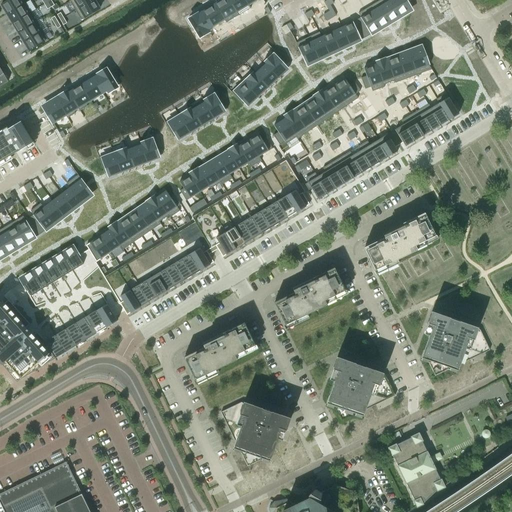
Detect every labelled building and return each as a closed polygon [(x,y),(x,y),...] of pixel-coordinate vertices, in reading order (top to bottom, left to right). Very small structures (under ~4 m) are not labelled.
[(7,14),(25,3),(23,0),(7,0),(8,0),(1,5),(7,14)] [(72,0),(70,2),(75,11),(93,0),(72,0)] [(94,0),(93,0),(75,11),(81,20),(100,9),(94,0)] [(228,0),(220,0),(214,4),(224,20),(224,21),(229,18),(230,20),(238,15),(228,0)] [(245,0),(228,0),(238,15),(238,16),(251,8),(249,6),(248,5),(245,0)] [(390,0),(380,0),(378,1),(391,23),(392,22),(399,17),(399,18),(401,17),(390,0)] [(390,0),(401,17),(402,16),(406,13),(411,10),(404,0),(390,0)] [(378,1),(368,7),(381,28),(382,28),(389,23),(391,23),(378,1)] [(25,3),(7,14),(12,24),(31,12),(25,3)] [(214,4),(202,11),(212,28),(224,21),(224,20),(214,4)] [(357,20),(356,20),(366,38),(373,34),(373,33),(379,29),(380,29),(381,28),(368,7),(358,14),(361,18),(357,20)] [(202,11),(188,20),(194,31),(196,30),(199,36),(203,33),(212,28),(202,11)] [(18,33),(37,22),(31,12),(12,24),(18,33)] [(356,20),(341,27),(342,28),(350,45),(366,38),(356,20)] [(18,33),(23,42),(42,31),(37,22),(18,33)] [(286,25),(281,28),(285,35),(290,32),(286,25)] [(341,27),(331,32),(339,50),(350,45),(342,28),(341,27)] [(42,31),(23,42),(29,52),(48,40),(42,31)] [(319,32),(319,33),(329,54),(329,55),(339,50),(331,32),(321,37),(319,32)] [(319,33),(308,37),(319,60),(329,55),(329,54),(319,33)] [(308,37),(296,43),(301,54),(303,54),(308,65),(319,60),(308,37)] [(421,48),(409,52),(418,75),(428,71),(431,70),(426,61),(421,48)] [(409,52),(398,56),(406,79),(418,75),(409,52)] [(276,53),(265,64),(279,78),(280,77),(287,71),(283,67),(286,64),(276,53)] [(392,56),(386,58),(395,83),(406,79),(398,56),(393,58),(392,56)] [(380,63),(375,64),(384,87),(383,85),(394,81),(395,83),(386,58),(387,60),(386,61),(385,58),(379,61),(380,63)] [(265,64),(255,74),(257,76),(268,88),(279,78),(265,64)] [(366,76),(361,78),(365,89),(370,87),(372,92),(382,88),(384,87),(375,64),(364,69),(366,76)] [(100,73),(93,77),(103,94),(112,89),(112,88),(116,86),(112,80),(114,79),(107,68),(100,73)] [(248,80),(244,83),(258,98),(264,92),(267,89),(268,88),(257,76),(255,74),(254,74),(252,73),(246,78),(248,80)] [(93,77),(81,84),(91,101),(103,94),(93,77)] [(344,78),(334,85),(348,105),(358,98),(355,95),(360,91),(354,81),(349,85),(344,78)] [(239,85),(231,92),(243,105),(246,102),(249,106),(256,99),(258,98),(244,83),(241,87),(239,85)] [(81,84),(68,92),(80,111),(87,106),(86,104),(91,101),(81,84)] [(334,85),(324,92),(330,101),(338,112),(347,105),(348,105),(334,85)] [(67,93),(56,99),(68,118),(75,114),(74,112),(78,109),(79,111),(80,111),(68,92),(67,93)] [(208,100),(204,102),(214,119),(216,118),(224,113),(221,109),(225,107),(216,92),(207,98),(208,100)] [(318,93),(313,96),(315,98),(314,99),(323,112),(328,119),(338,112),(330,101),(324,92),(319,95),(318,93)] [(446,94),(437,99),(438,102),(449,120),(458,115),(446,94)] [(305,105),(304,105),(314,119),(318,126),(328,119),(323,112),(314,99),(313,97),(307,100),(308,102),(305,105)] [(56,99),(43,107),(53,124),(66,117),(67,119),(68,118),(56,99)] [(428,104),(429,107),(441,125),(449,120),(438,102),(437,99),(436,100),(439,104),(434,106),(431,108),(428,104)] [(194,108),(192,110),(196,116),(202,126),(214,119),(204,102),(199,105),(198,103),(192,106),(194,108)] [(428,104),(419,110),(421,112),(432,131),(441,125),(429,107),(428,104)] [(304,105),(294,112),(308,132),(318,126),(314,119),(304,105)] [(192,110),(179,117),(190,134),(202,126),(196,116),(192,110)] [(419,110),(410,115),(412,118),(423,136),(432,131),(421,112),(419,110)] [(288,116),(284,119),(298,139),(308,132),(294,112),(293,113),(292,111),(287,114),(288,116)] [(410,115),(402,120),(403,123),(414,141),(423,136),(412,118),(410,115)] [(174,117),(165,123),(174,137),(177,135),(180,140),(188,135),(190,134),(179,117),(175,119),(174,117)] [(278,132),(273,136),(280,145),(285,142),(286,144),(289,149),(299,142),(297,139),(298,139),(284,119),(274,126),(278,132)] [(404,125),(391,132),(399,145),(403,143),(405,147),(414,141),(403,123),(402,120),(401,121),(404,125)] [(0,162),(33,142),(22,123),(15,127),(14,126),(8,130),(7,128),(7,127),(2,131),(0,132),(0,162)] [(387,134),(378,140),(388,157),(397,152),(395,148),(399,145),(391,132),(387,134)] [(258,134),(248,140),(261,161),(259,157),(272,149),(266,139),(263,141),(258,134)] [(145,143),(141,145),(148,163),(149,163),(149,162),(158,159),(157,154),(160,153),(154,137),(144,141),(145,143)] [(248,140),(238,146),(251,167),(261,161),(248,140)] [(367,141),(379,162),(388,157),(378,140),(370,145),(367,141)] [(361,145),(358,147),(371,168),(374,166),(379,162),(367,141),(361,145)] [(141,145),(127,150),(129,153),(134,168),(148,163),(141,145)] [(233,147),(228,150),(229,152),(239,169),(248,163),(251,167),(238,146),(234,149),(233,147)] [(358,147),(349,152),(351,154),(362,173),(371,168),(358,147)] [(127,150),(114,155),(121,173),(134,168),(129,153),(127,150)] [(223,156),(219,158),(232,179),(229,175),(239,169),(229,152),(228,152),(227,150),(222,154),(223,156)] [(349,152),(341,157),(342,160),(353,178),(362,173),(351,154),(349,152)] [(109,154),(99,158),(105,174),(108,172),(110,177),(119,174),(121,173),(114,155),(110,156),(109,154)] [(341,157),(332,162),(333,165),(345,184),(353,178),(342,160),(341,157)] [(219,158),(209,164),(222,185),(232,179),(219,158)] [(18,300),(12,305),(45,341),(45,342),(45,341),(56,335),(66,329),(76,323),(86,317),(97,310),(107,304),(113,314),(122,308),(116,298),(130,290),(138,285),(147,280),(156,275),(165,269),(173,264),(182,259),(191,253),(203,246),(209,255),(218,249),(212,241),(225,233),(234,227),(243,222),(252,217),(260,211),(269,206),(278,201),(286,196),(299,188),(303,194),(305,192),(286,160),(269,171),(191,217),(195,222),(104,277),(103,275),(103,274),(100,269),(96,263),(96,262),(94,258),(83,264),(73,271),(63,277),(52,283),(42,289),(29,297),(28,294),(18,300)] [(332,162),(323,168),(325,170),(336,189),(345,184),(333,165),(332,162)] [(209,164),(199,170),(211,189),(220,183),(221,185),(222,185),(209,164)] [(194,173),(190,176),(200,193),(209,187),(210,189),(211,189),(199,170),(198,168),(192,171),(194,173)] [(315,173),(314,173),(316,176),(327,194),(336,189),(325,170),(323,168),(325,172),(317,177),(315,173)] [(308,183),(305,185),(308,190),(311,189),(318,200),(327,194),(316,176),(314,173),(305,179),(308,183)] [(78,175),(67,183),(82,203),(92,196),(84,186),(85,185),(78,175)] [(190,176),(179,182),(182,186),(184,189),(181,190),(180,191),(186,201),(200,193),(190,176)] [(70,187),(61,194),(73,210),(82,203),(67,183),(67,184),(70,187)] [(299,188),(286,196),(297,213),(309,205),(303,194),(299,188)] [(166,191),(156,198),(170,218),(180,211),(177,207),(180,205),(174,195),(170,197),(166,191)] [(60,195),(52,201),(64,217),(73,210),(61,194),(60,195)] [(286,196),(278,201),(288,218),(297,213),(286,196)] [(151,198),(146,202),(147,204),(160,224),(161,224),(159,222),(166,218),(168,216),(169,218),(170,218),(156,198),(152,200),(151,198)] [(203,199),(192,206),(193,206),(195,211),(207,204),(203,199)] [(40,204),(55,224),(64,217),(52,201),(43,207),(40,204)] [(278,201),(269,206),(279,223),(288,218),(278,201)] [(141,208),(137,210),(144,221),(148,227),(151,231),(160,224),(147,204),(146,204),(145,202),(140,206),(141,208)] [(30,218),(29,218),(41,234),(55,224),(40,204),(30,211),(33,215),(30,218)] [(269,206),(260,211),(270,228),(279,223),(269,206)] [(137,210),(128,217),(142,237),(151,231),(148,227),(144,221),(137,210)] [(260,211),(252,217),(262,234),(270,228),(260,211)] [(415,246),(435,236),(424,213),(403,224),(403,225),(396,228),(393,230),(391,231),(390,232),(388,234),(386,236),(385,238),(364,248),(375,271),(417,250),(415,246)] [(23,216),(13,222),(25,244),(41,234),(29,218),(25,220),(23,216)] [(128,217),(118,223),(132,244),(142,237),(128,217)] [(252,217),(243,222),(253,239),(262,234),(252,217)] [(13,222),(3,228),(16,249),(25,244),(13,222)] [(113,227),(109,230),(120,246),(123,250),(132,244),(118,223),(118,224),(116,222),(111,225),(113,227)] [(243,222),(234,227),(244,244),(253,239),(243,222)] [(234,227),(225,233),(236,249),(244,244),(234,227)] [(3,228),(0,230),(0,245),(6,255),(16,249),(3,228)] [(109,230),(100,236),(111,252),(115,258),(123,252),(119,247),(120,246),(122,250),(123,250),(120,246),(109,230)] [(225,233),(212,241),(218,249),(222,257),(236,249),(225,233)] [(100,236),(86,245),(88,250),(94,258),(96,262),(111,252),(100,236)] [(203,246),(191,253),(201,270),(214,263),(209,255),(203,246)] [(63,253),(63,254),(73,271),(83,264),(78,256),(77,254),(73,248),(64,253),(63,253)] [(88,250),(78,256),(83,264),(94,258),(88,250)] [(191,253),(182,259),(192,276),(201,270),(191,253)] [(63,254),(52,260),(63,277),(73,271),(63,254)] [(182,259),(173,264),(184,281),(192,276),(182,259)] [(52,260),(42,266),(52,283),(63,277),(52,260)] [(173,264),(165,269),(175,286),(184,281),(173,264)] [(42,266),(32,272),(42,289),(52,283),(42,266)] [(296,291),(295,293),(274,303),(285,326),(327,305),(325,301),(345,291),(334,268),(312,279),(313,280),(306,283),(303,285),(301,286),(299,287),(298,289),(296,291)] [(165,269),(156,275),(166,291),(175,286),(165,269)] [(30,273),(21,279),(23,283),(21,283),(28,294),(29,297),(42,289),(32,272),(30,273)] [(156,275),(147,280),(157,297),(166,291),(156,275)] [(147,280),(138,285),(149,302),(157,297),(147,280)] [(138,285),(130,290),(140,307),(149,302),(138,285)] [(130,290),(116,298),(122,308),(127,315),(140,307),(130,290)] [(0,362),(2,365),(5,362),(21,379),(55,358),(49,348),(45,341),(45,342),(45,341),(12,305),(8,300),(4,303),(3,301),(0,303),(0,362)] [(107,304),(97,310),(107,327),(117,321),(113,314),(107,304)] [(97,310),(86,317),(96,334),(107,327),(97,310)] [(479,330),(477,329),(478,328),(459,322),(458,325),(449,322),(450,318),(431,312),(427,324),(432,325),(429,335),(428,335),(421,358),(457,371),(460,364),(461,364),(489,350),(479,330)] [(86,317),(76,323),(86,340),(96,334),(86,317)] [(76,323),(66,329),(76,346),(86,340),(76,323)] [(237,360),(235,355),(255,346),(244,323),(222,333),(223,334),(216,338),(213,339),(211,341),(209,342),(208,343),(206,345),(205,347),(184,358),(194,380),(237,360)] [(66,329),(56,335),(66,352),(76,346),(66,329)] [(56,335),(45,341),(49,348),(55,358),(66,352),(56,335)] [(385,375),(383,375),(383,373),(364,367),(363,370),(354,367),(355,364),(337,357),(332,369),(337,371),(334,381),(326,403),(363,416),(365,409),(366,409),(395,396),(385,375)] [(244,402),(243,403),(241,402),(221,412),(235,441),(233,448),(270,461),(278,439),(281,429),(286,430),(290,418),(272,412),(270,415),(261,412),(262,409),(244,402)] [(401,437),(398,432),(389,436),(392,441),(401,437)] [(414,501),(416,507),(423,504),(422,504),(437,490),(437,491),(445,487),(441,480),(440,480),(422,441),(418,433),(411,437),(411,438),(396,445),(396,444),(388,448),(392,456),(392,455),(414,501)] [(90,511),(66,462),(0,493),(0,511),(90,511)] [(315,490),(308,496),(309,498),(295,505),(289,502),(276,508),(275,511),(358,511),(356,492),(335,485),(320,493),(315,490)]
